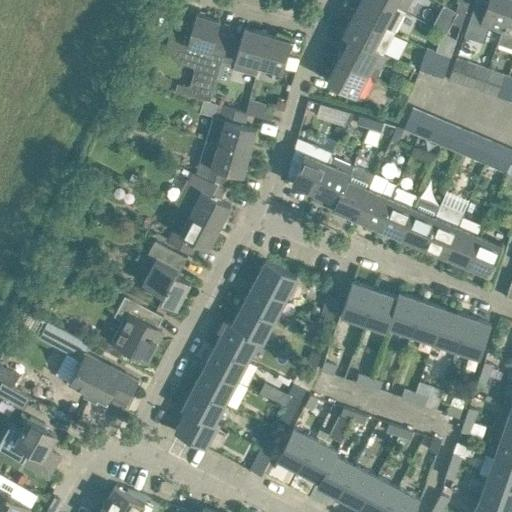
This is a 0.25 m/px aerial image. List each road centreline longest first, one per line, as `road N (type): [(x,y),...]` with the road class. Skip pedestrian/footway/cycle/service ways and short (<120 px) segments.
road 1 (residential): [(511,308),(256,217)]
road 2 (residential): [(150,462),(158,399),(256,217)]
road 3 (residential): [(256,217),(325,32)]
road 4 (residential): [(291,511),(212,470),(150,462)]
